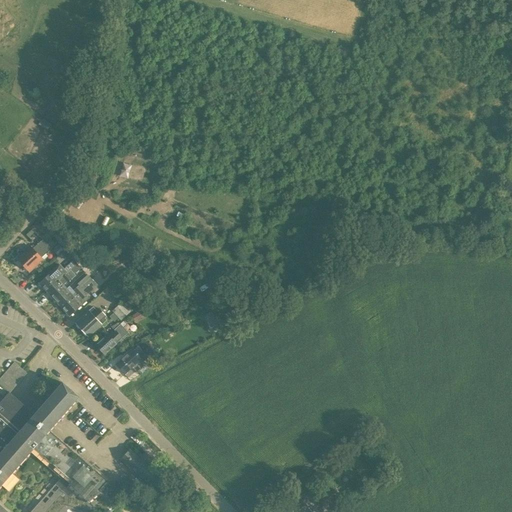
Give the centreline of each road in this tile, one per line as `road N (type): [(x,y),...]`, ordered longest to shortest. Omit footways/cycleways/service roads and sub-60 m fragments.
road 1 (residential): [(231,511),(0,279)]
road 2 (unclassified): [(61,182),(78,142),(105,0)]
road 3 (track): [(61,182),(173,241)]
